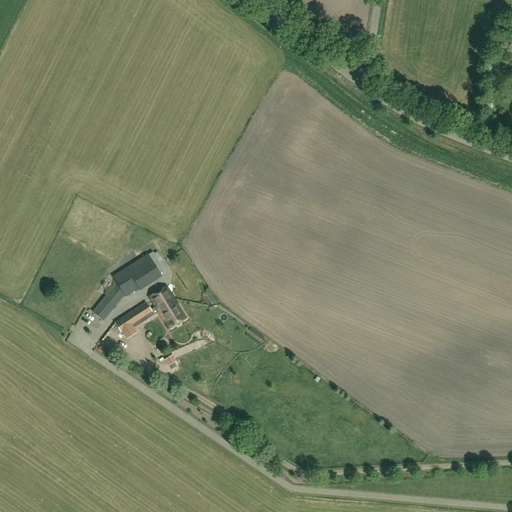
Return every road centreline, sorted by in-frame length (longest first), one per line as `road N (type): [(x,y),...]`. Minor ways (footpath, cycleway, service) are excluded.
road 1 (unclassified): [(511,157),(385,100),(254,0)]
road 2 (unknown): [(511,461),(310,470),(276,454),(243,421)]
